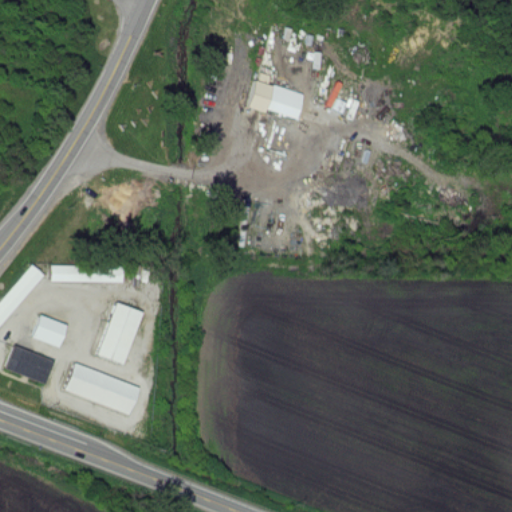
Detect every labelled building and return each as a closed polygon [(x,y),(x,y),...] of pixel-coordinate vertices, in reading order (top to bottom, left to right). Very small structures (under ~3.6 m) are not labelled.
[(266,112),(277,77),(260,72),(249,107),(266,112)] [(0,299),(0,325),(42,276),(30,265),(0,299)] [(49,265),(49,283),(120,283),(120,266),(49,265)] [(122,365),(139,312),(112,303),(95,356),(122,365)] [(30,338),(57,348),(65,325),(38,315),(30,338)] [(4,369),(43,384),(51,361),(12,346),(4,369)] [(128,414),(137,386),(72,364),(62,392),(128,414)]
